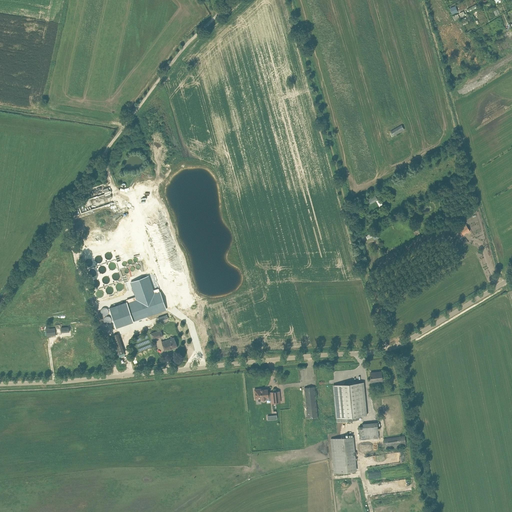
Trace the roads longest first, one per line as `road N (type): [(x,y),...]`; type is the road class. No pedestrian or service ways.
road 1 (unclassified): [(0,384),(378,351),(511,278)]
road 2 (track): [(386,349),(290,0)]
road 3 (unclassified): [(29,259),(151,88),(233,0)]
road 4 (track): [(59,214),(117,376)]
